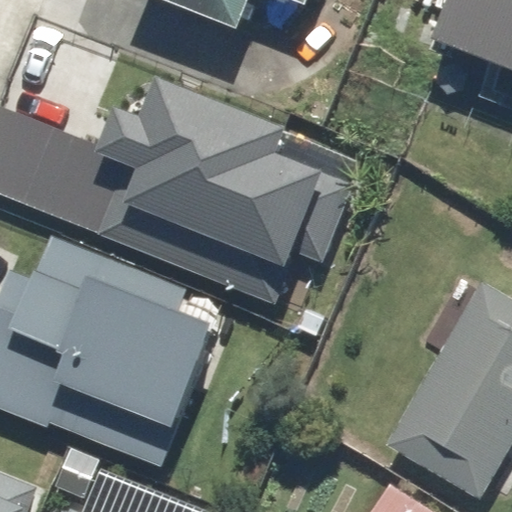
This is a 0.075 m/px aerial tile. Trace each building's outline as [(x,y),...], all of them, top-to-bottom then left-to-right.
[(161,0),(231,30),(244,0),(275,0),(297,9),(301,0),(161,0)] [(511,0),(447,0),(434,36),(511,65),(511,0)] [(140,85),(90,217),(282,288),(297,247),(335,261),(370,170),(140,85)] [(30,229),(0,303),(0,414),(141,471),(210,300),(30,229)] [(511,301),(496,290),(395,439),(471,490),(511,429),(511,301)] [(436,511),(400,482),(375,511),(436,511)] [(0,511),(15,511),(23,492),(0,483),(0,511)]
